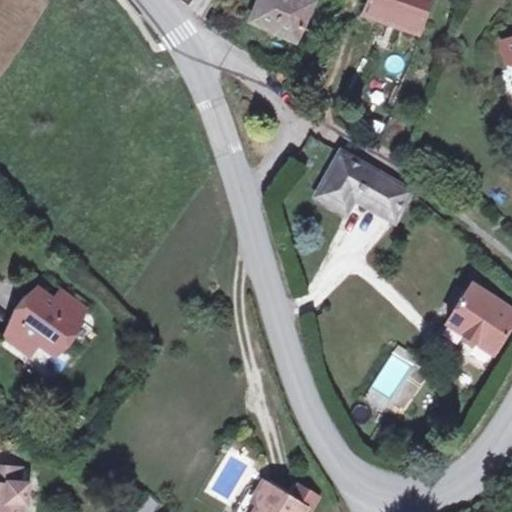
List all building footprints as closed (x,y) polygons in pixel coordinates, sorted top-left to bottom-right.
[(310,2),(306,0),(262,0),(255,16),(297,38),(310,2)] [(433,0),(371,0),(367,9),(421,30),(433,0)] [(410,133),(395,127),(387,153),(401,159),(410,133)] [(375,172),(345,154),(318,194),(346,213),(354,199),(393,225),(410,196),(375,172)] [(511,320),(511,311),(474,287),(451,326),(493,353),(511,320)] [(57,305),(41,294),(22,320),(28,324),(14,344),(35,358),(43,346),(57,356),(81,322),(57,305)] [(57,305),(81,322),(88,313),(63,295),(57,305)] [(8,339),(14,344),(28,324),(22,320),(8,339)] [(22,471),(0,469),(0,511),(23,511),(24,510),(29,510),(30,488),(21,487),(22,471)] [(264,502),(275,484),(268,480),(257,498),(264,502)] [(298,500),(275,484),(264,502),(258,511),(310,511),(312,509),(298,500)] [(306,487),(298,500),(312,509),(316,511),(317,511),(325,500),(306,487)]
